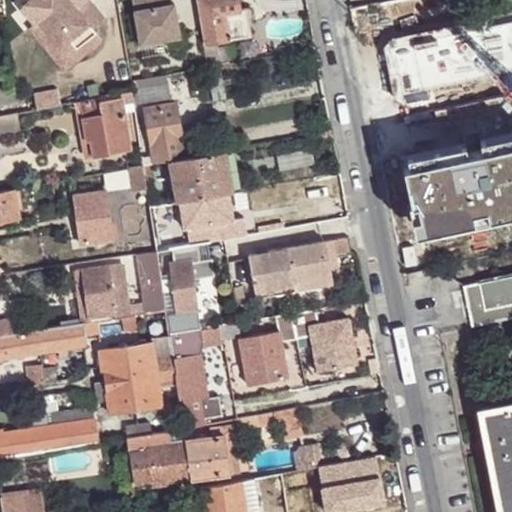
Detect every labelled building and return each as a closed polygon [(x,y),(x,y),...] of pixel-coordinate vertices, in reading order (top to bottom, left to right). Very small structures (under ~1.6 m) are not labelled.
[(38,20),(45,14),(33,0),(29,0),(25,3),(38,20)] [(33,0),(45,14),(38,20),(60,47),(69,40),(82,55),(102,40),(93,28),(105,19),(89,0),(83,0),(82,1),(75,6),(69,0),(33,0)] [(131,0),(139,45),(179,38),(174,4),(169,5),(168,0),(131,0)] [(208,68),(218,65),(220,65),(216,41),(251,35),(247,8),(241,9),(238,0),(198,0),(206,42),(204,43),(208,66),(208,68)] [(398,0),(384,3),(388,24),(419,17),(420,20),(464,11),(461,0),(398,0)] [(352,10),(356,31),(388,24),(384,3),(352,10)] [(60,47),(38,20),(30,27),(64,69),(82,55),(69,40),(60,47)] [(392,38),(384,48),(392,96),(511,70),(511,22),(453,36),(445,28),(392,38)] [(173,97),(170,81),(135,88),(138,104),(173,97)] [(0,107),(19,104),(15,84),(0,86),(0,107)] [(34,93),(37,109),(61,105),(59,89),(34,93)] [(122,93),(100,98),(100,101),(123,97),(122,93)] [(100,98),(80,101),(86,139),(89,138),(93,156),(131,150),(123,97),(100,101),(100,98)] [(80,101),(74,102),(84,158),(93,156),(89,138),(86,139),(80,101)] [(170,160),(187,157),(177,103),(147,108),(157,163),(170,160)] [(18,114),(0,117),(0,135),(21,132),(18,114)] [(414,162),(409,163),(421,228),(511,209),(511,130),(484,136),(486,147),(472,150),(470,139),(412,150),(414,162)] [(234,191),(227,150),(187,157),(170,160),(178,202),(183,201),(205,197),(219,195),(234,191)] [(147,188),(143,165),(126,168),(131,191),(147,188)] [(27,188),(14,191),(17,205),(29,202),(27,188)] [(14,191),(0,193),(0,222),(20,219),(17,205),(14,191)] [(107,191),(74,196),(80,243),(112,239),(107,191)] [(222,211),(219,195),(205,197),(207,214),(222,211)] [(207,214),(205,197),(183,201),(187,226),(167,230),(170,248),(174,248),(197,243),(212,240),(207,214)] [(287,247),(294,283),(331,276),(330,269),(327,256),(335,254),(350,252),(346,236),(287,247)] [(200,261),(197,243),(174,248),(175,260),(191,258),(193,279),(213,276),(211,260),(200,261)] [(254,291),(294,283),(287,247),(247,255),(254,291)] [(166,310),(157,250),(137,254),(146,313),(166,310)] [(337,268),(335,254),(327,256),(330,269),(337,268)] [(174,312),(197,310),(193,279),(191,258),(175,260),(169,261),(174,312)] [(120,264),(108,266),(114,303),(127,302),(120,264)] [(114,303),(108,266),(83,270),(90,316),(116,313),(114,303)] [(86,323),(91,322),(90,316),(83,270),(74,271),(83,323),(86,323)] [(331,276),(294,283),(295,291),(332,283),(331,276)] [(511,278),(465,289),(474,330),(511,321),(511,278)] [(295,291),(294,283),(254,291),(255,299),(295,291)] [(350,302),(362,300),(361,294),(349,296),(350,302)] [(123,316),(129,316),(127,302),(114,303),(116,313),(116,318),(123,316)] [(315,308),(291,312),(293,327),(308,324),(316,370),(356,363),(348,317),(318,323),(315,308)] [(189,329),(199,328),(197,310),(174,312),(166,313),(169,333),(189,329)] [(291,312),(275,315),(278,330),(240,338),(247,382),(286,375),(280,339),(295,336),(293,327),(291,312)] [(98,321),(116,318),(116,313),(90,316),(91,322),(98,321)] [(137,329),(134,314),(129,316),(123,316),(126,331),(137,329)] [(126,331),(123,316),(116,318),(98,321),(100,332),(101,341),(126,337),(126,331)] [(0,336),(10,335),(8,321),(0,322),(0,336)] [(100,332),(98,321),(91,322),(86,323),(87,334),(100,332)] [(87,334),(86,323),(83,323),(10,335),(0,336),(0,359),(86,345),(88,344),(87,334)] [(221,348),(217,325),(199,328),(189,329),(194,354),(201,352),(217,349),(221,348)] [(194,354),(189,329),(169,333),(170,336),(173,353),(173,357),(194,354)] [(155,356),(173,353),(170,336),(152,339),(153,342),(155,356)] [(155,356),(153,342),(101,349),(105,379),(108,399),(110,414),(162,406),(159,383),(155,356)] [(184,429),(204,425),(204,419),(200,394),(207,392),(201,352),(194,354),(173,357),(176,380),(184,429)] [(159,383),(176,380),(173,357),(173,353),(155,356),(159,383)] [(22,374),(24,387),(46,383),(57,381),(54,368),(22,374)] [(99,400),(108,399),(105,379),(96,380),(99,400)] [(217,391),(207,392),(200,394),(204,419),(221,416),(217,391)] [(56,395),(44,397),(49,426),(55,424),(55,416),(58,416),(58,409),(56,395)] [(511,511),(511,401),(485,408),(498,471),(505,511),(511,511)] [(96,419),(94,403),(58,409),(58,416),(55,416),(55,424),(96,419)] [(302,435),(296,407),(273,411),(275,421),(278,440),(302,435)] [(275,421),(273,411),(234,419),(236,429),(275,421)] [(0,428),(0,457),(99,441),(96,419),(55,424),(49,426),(5,431),(4,428),(0,428)] [(124,423),(126,438),(152,433),(150,419),(124,423)] [(210,437),(224,435),(233,434),(232,427),(222,427),(222,426),(209,428),(210,437)] [(153,485),(191,480),(186,440),(170,442),(168,431),(152,433),(126,438),(134,482),(152,480),(153,485)] [(224,435),(229,474),(240,473),(234,433),(233,434),(224,435)] [(186,440),(191,480),(229,474),(224,435),(210,437),(186,440)] [(305,469),(316,467),(321,458),(318,442),(301,446),(305,469)] [(259,511),(255,479),(242,481),(247,511),(259,511)] [(247,511),(242,481),(203,488),(206,511),(247,511)] [(206,511),(203,488),(192,490),(195,511),(206,511)] [(1,497),(3,511),(43,511),(44,511),(41,491),(1,497)]
